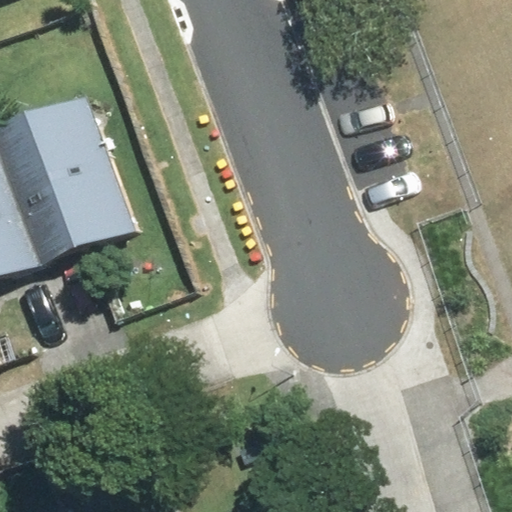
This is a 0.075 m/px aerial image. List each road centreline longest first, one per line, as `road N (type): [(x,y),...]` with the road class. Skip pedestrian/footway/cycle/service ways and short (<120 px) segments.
road 1 (residential): [(223,0),(337,305)]
road 2 (residential): [(337,305),(395,511)]
